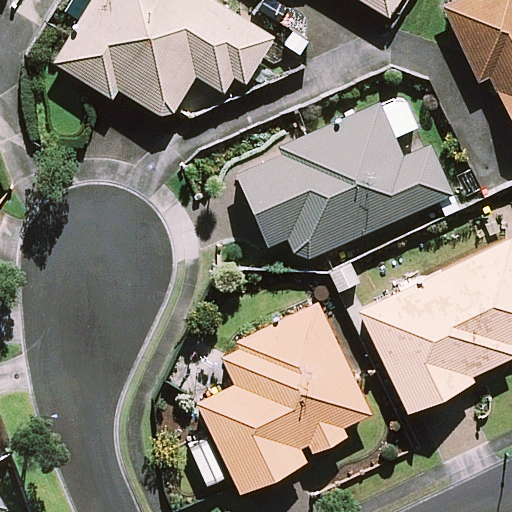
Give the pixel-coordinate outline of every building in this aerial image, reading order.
[(269,37),(208,0),(88,0),(52,61),(107,95),(113,85),(163,116),(190,72),(220,89),(235,65),(247,73),(269,37)] [(360,0),(386,15),(394,0),(360,0)] [(511,0),(452,0),(439,7),(475,79),(486,74),(511,128),(511,0)] [(426,145),(400,156),(391,137),(415,126),(400,92),(230,168),(264,244),(283,235),(294,260),(447,192),(426,145)] [(511,339),(511,248),(507,237),(356,311),(405,410),(511,358),(504,343),(511,339)] [(235,490),(303,458),(296,443),(302,441),(307,451),(338,437),(333,426),(364,412),(313,303),(216,348),(233,383),(194,401),(210,436),(188,447),(206,486),(228,475),(235,490)]
